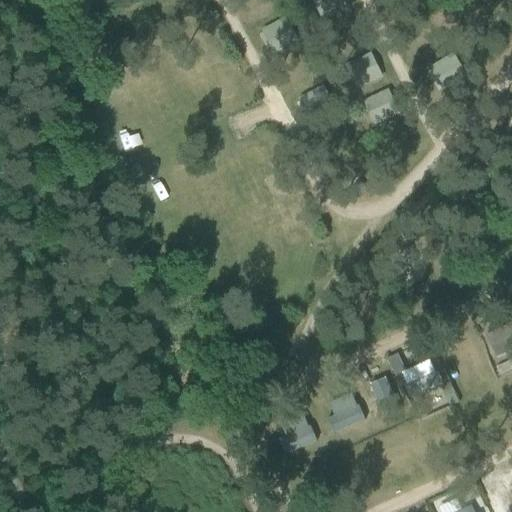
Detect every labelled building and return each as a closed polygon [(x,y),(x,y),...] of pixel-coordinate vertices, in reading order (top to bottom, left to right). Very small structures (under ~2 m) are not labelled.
[(311,0),(321,17),(347,3),(345,0),(311,0)] [(261,29),(275,54),(299,40),(286,16),(261,29)] [(350,66),(362,87),(382,75),(370,54),(350,66)] [(323,84),(299,97),(311,120),(336,108),(323,84)] [(389,89),(362,102),(373,125),(400,112),(389,89)] [(496,355),(511,346),(511,318),(485,332),(496,355)] [(388,358),(407,399),(441,383),(430,358),(406,369),(398,353),(388,358)] [(313,414),(323,438),(361,422),(350,398),(313,414)] [(358,423),(324,439),(356,509),(390,493),(358,423)] [(393,471),(424,460),(417,439),(386,450),(393,471)] [(511,476),(491,485),(498,501),(487,506),(489,511),(505,511),(511,509),(511,476)]
